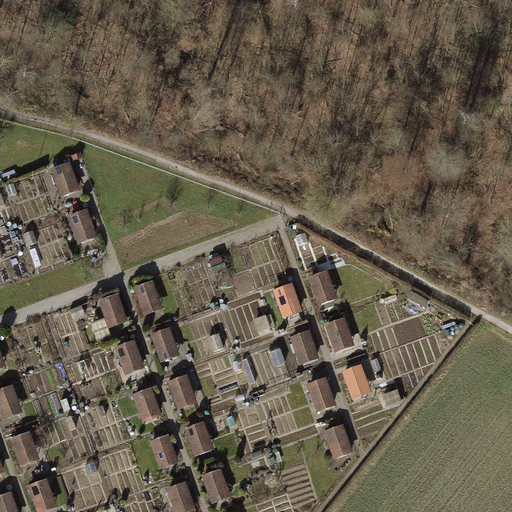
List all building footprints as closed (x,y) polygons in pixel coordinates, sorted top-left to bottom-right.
[(53,174),(63,202),(80,196),(70,167),(53,174)] [(70,221),(80,249),(97,243),(87,215),(70,221)] [(310,281),(320,310),(338,303),(328,275),(310,281)] [(137,293),(147,321),(164,315),(154,286),(137,293)] [(274,293),(284,322),(302,316),(291,287),(274,293)] [(101,305),(111,333),(128,327),(118,299),(101,305)] [(327,329),(337,358),(354,352),(344,323),(327,329)] [(153,341),(163,370),(181,363),(170,335),(153,341)] [(291,342),(301,370),(319,364),(308,336),(291,342)] [(117,353),(128,382),(145,376),(135,347),(117,353)] [(345,378),(355,406),(372,400),(362,372),(345,378)] [(169,387),(179,416),(197,410),(187,381),(169,387)] [(309,390),(319,419),(336,412),(326,384),(309,390)] [(0,397),(0,412),(5,428),(23,422),(13,393),(0,397)] [(133,400),(143,428),(161,422),(150,393),(133,400)] [(186,436),(196,464),(213,458),(203,430),(186,436)] [(326,439),(336,467),(353,461),(343,432),(326,439)] [(13,445),(24,474),(41,468),(31,439),(13,445)] [(150,448),(160,477),(178,471),(167,442),(150,448)] [(204,481),(215,509),(232,503),(222,474),(204,481)] [(30,494),(36,511),(56,511),(47,487),(30,494)] [(168,493),(175,511),(194,511),(186,487),(168,493)] [(0,504),(0,511),(15,511),(12,500),(0,504)]
